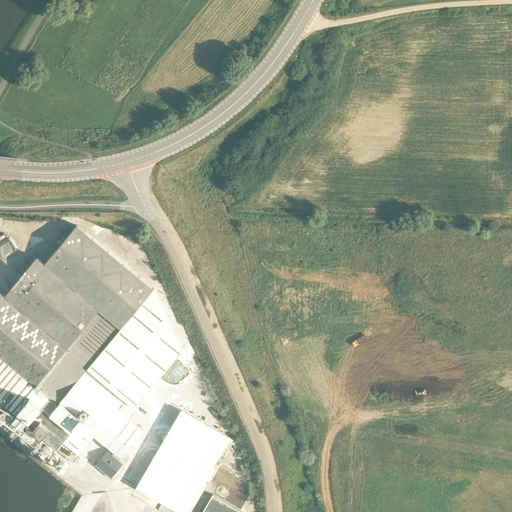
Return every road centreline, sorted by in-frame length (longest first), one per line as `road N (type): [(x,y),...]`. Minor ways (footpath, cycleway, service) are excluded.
road 1 (unclassified): [(273,511),(255,433),(126,162)]
road 2 (tertiary): [(301,20),(225,110),(126,162)]
road 3 (unclassified): [(301,20),(322,26),(511,1)]
road 4 (tertiary): [(126,162),(78,171),(0,168)]
